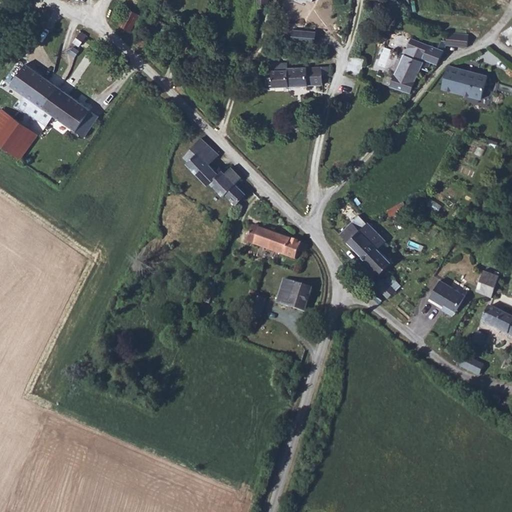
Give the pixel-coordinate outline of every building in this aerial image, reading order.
[(260,0),(259,8),(269,11),(271,0),(260,0)] [(373,3),(369,0),(364,0),(359,9),(367,13),(373,3)] [(130,31),(139,15),(129,10),(120,25),(130,31)] [(316,43),(317,31),(294,29),(293,43),(316,43)] [(83,42),(87,36),(83,32),(82,34),(78,38),(83,42)] [(446,46),(468,47),(469,35),(447,33),(446,46)] [(391,86),(411,93),(425,60),(438,65),(445,50),(412,38),(391,86)] [(26,63),(11,85),(24,95),(19,106),(46,126),(54,116),(84,137),(101,115),(26,63)] [(489,74),(448,65),(442,89),(484,99),(489,74)] [(323,83),(322,67),(288,68),(288,70),(273,71),(273,77),(266,78),(267,85),(274,84),(274,87),(323,83)] [(0,133),(0,145),(19,160),(37,135),(13,117),(0,133)] [(188,126),(182,132),(178,135),(182,139),(173,148),(194,171),(196,168),(209,183),(212,180),(222,191),(232,182),(222,171),(228,166),(217,154),(211,160),(208,157),(204,160),(196,152),(206,143),(188,126)] [(182,139),(178,135),(175,138),(171,146),(173,148),(182,139)] [(359,214),(342,233),(380,273),(392,261),(380,249),(387,241),(369,221),(367,223),(359,214)] [(305,254),(308,247),(253,223),(246,239),(295,260),(299,251),(305,254)] [(493,296),(500,276),(486,271),(479,291),(493,296)] [(388,299),(395,292),(384,278),(376,285),(388,299)] [(312,288),(283,280),(275,302),(305,314),(312,288)] [(466,296),(441,281),(430,299),(455,314),(466,296)] [(266,300),(253,296),(247,316),(260,320),(266,300)] [(511,334),(511,316),(490,305),(482,321),(511,334)] [(479,331),(472,343),(482,347),(488,336),(479,331)] [(461,365),(478,375),(482,367),(465,356),(461,365)] [(496,394),(492,400),(497,404),(501,397),(496,394)]
